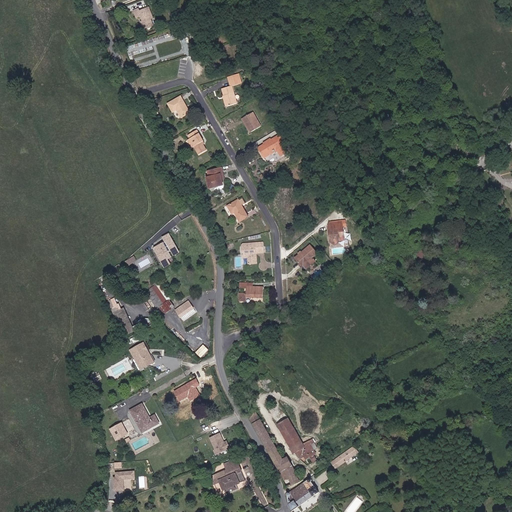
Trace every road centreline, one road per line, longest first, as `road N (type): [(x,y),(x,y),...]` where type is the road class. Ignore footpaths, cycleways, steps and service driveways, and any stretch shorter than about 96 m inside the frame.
road 1 (residential): [(212,357),(235,335),(272,323),(270,224),(193,88),(181,82),(138,94)]
road 2 (tertiary): [(138,94),(204,237),(212,357)]
road 3 (track): [(478,162),(354,245),(272,323)]
road 4 (residential): [(408,0),(452,122),(478,162)]
road 5 (tertiary): [(212,357),(284,509)]
road 6 (unknown): [(211,287),(185,298),(196,333),(189,342),(164,319),(115,298)]
road 7 (unknown): [(238,411),(261,412),(310,476),(279,497)]
